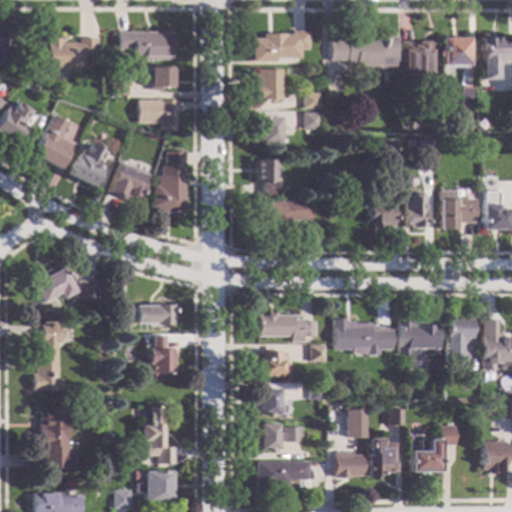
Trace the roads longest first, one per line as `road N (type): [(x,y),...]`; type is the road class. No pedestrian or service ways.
road 1 (residential): [(511,264),(189,256),(79,224),(0,182),(2,210),(166,270),(274,282),(511,284)]
road 2 (residential): [(209,511),(205,0)]
